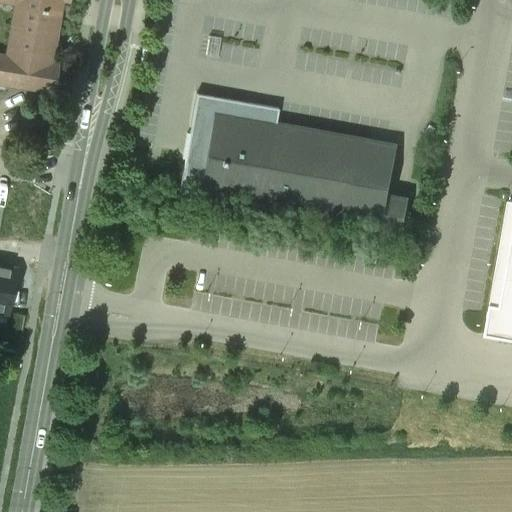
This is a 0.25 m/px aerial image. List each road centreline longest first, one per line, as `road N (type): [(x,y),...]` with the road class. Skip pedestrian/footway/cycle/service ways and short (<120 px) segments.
road 1 (tertiary): [(69,259),(119,0)]
road 2 (tertiary): [(25,511),(69,259)]
